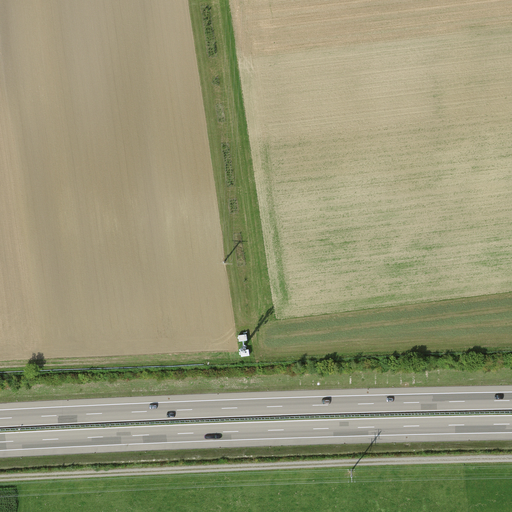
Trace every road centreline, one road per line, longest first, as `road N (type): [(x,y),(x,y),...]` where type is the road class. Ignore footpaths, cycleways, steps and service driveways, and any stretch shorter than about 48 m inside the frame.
road 1 (track): [(0,480),(511,461)]
road 2 (motorway): [(511,400),(0,418)]
road 3 (motorway): [(0,442),(511,424)]
road 4 (track): [(0,367),(228,356)]
